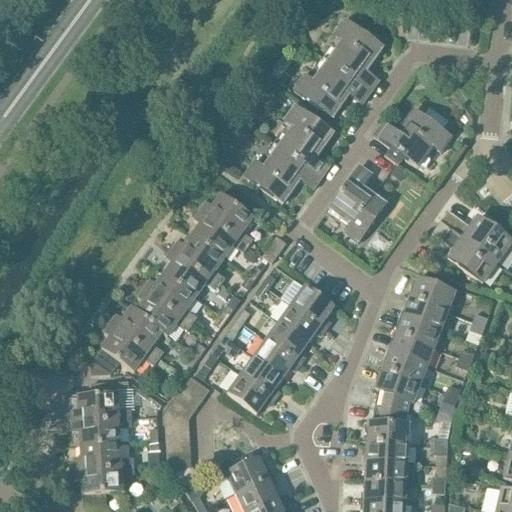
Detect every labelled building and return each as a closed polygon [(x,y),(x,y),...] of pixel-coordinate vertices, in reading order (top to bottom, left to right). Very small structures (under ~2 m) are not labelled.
[(339,45),(333,53),(331,51),(328,52),(321,61),(370,96),(378,85),(365,76),(382,52),(342,24),(331,39),(339,45)] [(349,98),(362,107),(370,96),(321,61),(314,71),(315,74),(317,76),(311,84),(303,78),(292,93),(332,122),(349,98)] [(292,109),(281,125),(290,131),(284,139),(281,137),(278,138),(272,147),(320,182),(328,171),(315,162),(332,138),(292,109)] [(242,110),(236,119),(245,125),(249,119),(248,115),(242,110)] [(381,128),(373,140),(389,151),(393,154),(388,162),(390,164),(393,166),(396,168),(398,169),(403,161),(411,166),(417,171),(432,152),(440,158),(451,142),(440,134),(447,125),(428,111),(421,121),(411,114),(394,137),(381,128)] [(299,184),(312,193),(320,182),(272,147),(265,157),(265,159),(268,161),(262,169),(254,163),(243,178),(282,207),(299,184)] [(393,166),(389,173),(398,179),(402,173),(398,169),(396,168),(393,166)] [(357,248),(386,208),(361,190),(370,177),(359,169),(328,213),(347,227),(341,236),(357,248)] [(237,243),(248,250),(252,243),(243,237),(252,223),(219,199),(211,211),(205,207),(199,215),(216,227),(219,223),(230,231),(225,238),(236,245),(237,243)] [(438,226),(497,268),(511,248),(479,224),(476,222),(469,231),(446,214),(438,226)] [(216,227),(199,215),(192,224),(198,228),(190,239),(224,263),(233,250),(243,257),(248,250),(237,243),(236,245),(225,238),(230,231),(219,223),(216,227)] [(495,235),(500,229),(484,217),(479,224),(495,235)] [(497,268),(438,226),(430,237),(453,253),(446,262),(482,289),(497,268)] [(224,263),(190,239),(183,250),(177,246),(171,254),(188,266),(191,262),(201,270),(196,277),(207,285),(209,282),(219,290),(224,282),(215,275),(224,263)] [(261,260),(271,267),(285,247),(275,240),(261,260)] [(247,253),(243,260),(252,266),(257,259),(247,253)] [(188,266),(171,254),(164,263),(170,267),(162,278),(195,302),(205,289),(214,296),(219,290),(209,282),(207,285),(196,277),(201,270),(191,262),(188,266)] [(247,280),(253,284),(260,275),(254,270),(247,280)] [(195,302),(162,278),(154,289),(149,285),(143,293),(160,305),(163,301),(174,309),(168,316),(178,324),(181,321),(191,328),(196,321),(187,314),(195,302)] [(261,288),(267,293),(274,283),(267,278),(261,288)] [(253,284),(247,280),(240,289),(246,294),(253,284)] [(407,301),(447,316),(455,298),(414,282),(407,301)] [(254,298),(260,302),(267,293),(261,288),(254,298)] [(332,312),(303,291),(290,309),(319,330),(332,312)] [(177,328),(186,335),(191,328),(181,321),(178,324),(168,316),(174,309),(163,301),(160,305),(143,293),(136,302),(142,306),(135,315),(130,311),(128,313),(129,313),(130,312),(135,316),(135,317),(161,338),(167,342),(177,328)] [(447,316),(407,301),(400,319),(440,335),(447,316)] [(219,319),(225,323),(232,313),(226,309),(219,319)] [(319,330),(290,309),(277,327),(306,348),(319,330)] [(129,313),(128,313),(121,323),(115,319),(109,329),(126,341),(129,337),(140,345),(135,352),(145,359),(147,356),(157,364),(163,356),(153,349),(160,339),(166,343),(167,342),(161,338),(135,317),(135,316),(130,312),(129,313)] [(235,323),(242,328),(249,318),(242,313),(235,323)] [(471,326),(484,330),(487,323),(474,318),(471,326)] [(225,323),(219,319),(212,328),(218,333),(225,323)] [(440,335),(400,319),(393,337),(434,353),(440,335)] [(242,328),(235,323),(228,333),(235,337),(242,328)] [(468,334),(481,339),(484,330),(471,326),(468,334)] [(306,348),(277,327),(264,344),(294,365),(306,348)] [(110,378),(119,366),(133,377),(143,363),(153,370),(157,364),(147,356),(145,359),(135,352),(140,345),(129,337),(126,341),(109,329),(103,337),(108,341),(89,368),(90,380),(110,378)] [(434,353),(393,337),(387,355),(427,370),(434,353)] [(294,365),(264,344),(252,361),(281,383),(294,365)] [(191,358),(197,362),(204,352),(198,348),(191,358)] [(210,358),(216,363),(223,353),(217,348),(210,358)] [(458,362),(470,367),(473,359),(461,354),(458,362)] [(427,370),(387,355),(380,373),(420,389),(427,370)] [(481,355),(477,366),(486,369),(490,359),(489,358),(481,355)] [(197,362),(191,358),(184,367),(190,372),(197,362)] [(203,368),(209,372),(216,363),(210,358),(203,368)] [(239,379),(268,401),(281,383),(252,361),(239,379)] [(454,370),(467,375),(470,367),(458,362),(454,370)] [(409,406),(413,408),(420,389),(380,373),(372,392),(377,394),(374,411),(406,417),(409,406)] [(268,401),(239,379),(226,397),(255,418),(268,401)] [(209,395),(190,381),(183,390),(201,404),(209,395)] [(91,399),(76,400),(77,414),(70,415),(70,426),(91,425),(91,419),(105,419),(105,427),(118,426),(117,422),(130,422),(130,414),(118,414),(117,394),(128,394),(127,385),(91,387),(91,399)] [(444,398),(456,403),(459,394),(447,389),(444,398)] [(176,400),(195,413),(201,404),(183,390),(176,400)] [(441,406),(453,411),(456,403),(444,398),(441,406)] [(164,417),(188,424),(195,413),(176,400),(164,417)] [(464,405),(461,414),(471,416),(473,407),(464,405)] [(408,429),(404,429),(406,417),(374,411),(370,427),(365,427),(364,448),(407,450),(408,429)] [(165,438),(188,436),(188,424),(164,417),(165,438)] [(79,450),(120,447),(119,431),(131,431),(130,422),(117,422),(118,426),(105,427),(105,419),(91,419),(91,425),(70,426),(71,436),(78,436),(79,450)] [(156,433),(149,433),(149,446),(157,445),(156,433)] [(165,449),(189,448),(188,436),(165,438),(165,449)] [(433,442),(433,451),(446,451),(446,442),(433,442)] [(157,445),(149,446),(150,457),(158,457),(157,445)] [(120,447),(79,450),(79,462),(72,463),(73,474),(93,473),(93,467),(106,467),(107,475),(121,475),(121,471),(133,470),(133,462),(120,463),(120,447)] [(166,461),(190,460),(189,448),(165,449),(166,461)] [(407,450),(364,448),(363,467),(406,469),(407,450)] [(433,451),(433,459),(435,459),(446,460),(446,451),(433,451)] [(511,484),(511,458),(507,457),(501,482),(511,484)] [(190,460),(166,461),(167,477),(190,471),(190,460)] [(217,468),(214,473),(220,480),(225,478),(234,498),(274,480),(272,476),(265,479),(263,475),(258,463),(235,473),(229,462),(220,466),(217,468)] [(122,497),(121,479),(134,479),(133,470),(121,471),(121,475),(107,475),(106,467),(93,467),(93,473),(73,474),(74,484),(80,484),(81,511),(90,511),(105,507),(105,498),(122,497)] [(406,469),(363,467),(362,486),(405,488),(406,469)] [(190,471),(167,477),(174,492),(195,482),(190,471)] [(274,480),(234,498),(240,511),(254,511),(276,502),(271,492),(269,488),(276,485),(274,480)] [(431,480),(431,489),(444,489),(445,481),(436,480),(431,480)] [(152,494),(160,491),(159,482),(151,483),(152,494)] [(405,488),(362,486),(361,505),(405,507),(405,488)] [(444,489),(431,489),(430,498),(444,498),(444,489)] [(159,504),(165,499),(160,492),(160,491),(152,494),(152,495),(159,504)] [(494,511),(511,511),(511,496),(498,493),(494,511)] [(204,511),(198,501),(191,505),(195,511),(204,511)] [(280,511),(276,502),(254,511),(280,511)]
